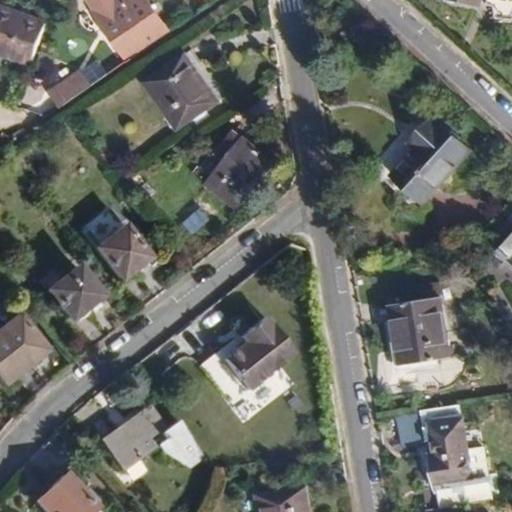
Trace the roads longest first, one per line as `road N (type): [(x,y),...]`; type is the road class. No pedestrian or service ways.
road 1 (residential): [(319,199),(20,432),(0,457)]
road 2 (residential): [(319,199),(370,511)]
road 3 (residential): [(294,0),(319,199)]
road 4 (residential): [(377,0),(511,121)]
